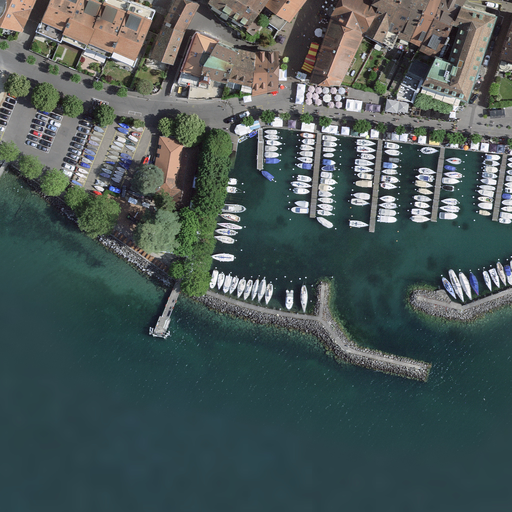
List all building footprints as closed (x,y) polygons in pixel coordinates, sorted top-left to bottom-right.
[(40,0),(0,0),(0,23),(26,34),(27,34),(40,0)] [(128,0),(54,0),(41,33),(69,44),(70,42),(93,51),(94,49),(117,59),(118,58),(141,67),(163,13),(131,1),(128,0)] [(187,32),(202,5),(183,0),(176,0),(171,17),(164,35),(155,58),(175,65),(187,32)] [(215,0),(214,3),(256,31),(262,21),(273,4),(275,0),(215,0)] [(312,0),(275,0),(273,4),(276,8),(295,21),(312,0)] [(343,0),(337,15),(364,26),(374,0),(343,0)] [(382,33),(395,0),(374,0),(364,26),(382,33)] [(395,0),(382,33),(396,38),(411,0),(395,0)] [(387,93),(404,98),(442,0),(423,0),(406,43),(387,93)] [(411,0),(396,38),(406,43),(423,0),(411,0)] [(452,28),(461,6),(446,0),(442,0),(404,98),(421,101),(428,85),(443,51),(452,28)] [(276,8),(273,4),(262,21),(266,24),(267,22),(285,33),(293,23),(275,10),(276,8)] [(452,55),(443,51),(428,85),(462,99),(494,19),(461,6),(452,28),(461,32),(452,55)] [(343,79),(364,26),(337,15),(312,78),(343,79)] [(262,21),(256,31),(254,34),(260,40),(270,27),(266,24),(262,21)] [(511,23),(500,56),(511,60),(511,23)] [(231,79),(236,49),(221,44),(206,69),(201,83),(209,85),(212,74),(231,79)] [(228,97),(253,94),(253,53),(236,49),(231,79),(228,97)] [(267,92),(265,55),(253,53),(253,94),(267,92)] [(275,54),(265,55),(267,92),(278,92),(275,54)] [(212,74),(209,85),(201,83),(196,82),(191,100),(202,100),(228,97),(231,79),(212,74)] [(387,98),(384,112),(407,117),(410,103),(387,98)] [(191,142),(166,138),(157,191),(174,194),(171,207),(190,210),(201,148),(190,146),(191,142)] [(186,235),(189,215),(159,210),(157,221),(164,222),(162,231),(186,235)]
